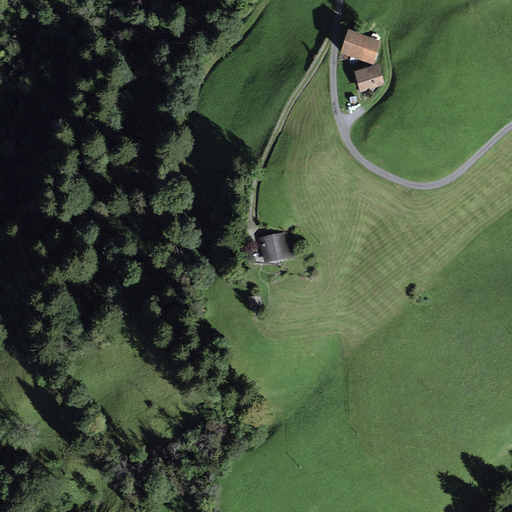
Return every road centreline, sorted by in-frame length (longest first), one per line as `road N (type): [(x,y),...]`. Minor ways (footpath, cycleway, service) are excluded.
road 1 (unclassified): [(511,125),(437,184),(378,171),(355,154),(334,99),(339,0)]
road 2 (track): [(334,34),(263,158),(252,227)]
